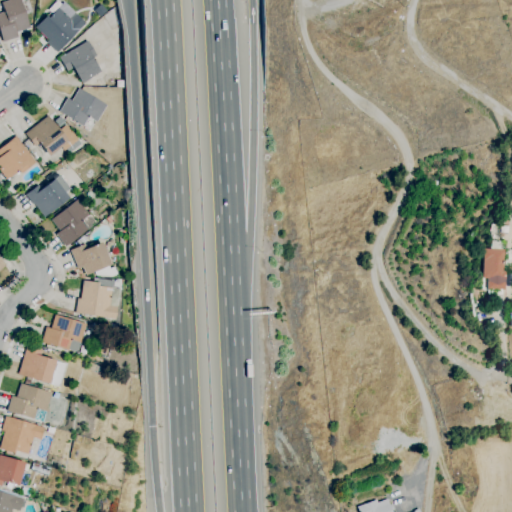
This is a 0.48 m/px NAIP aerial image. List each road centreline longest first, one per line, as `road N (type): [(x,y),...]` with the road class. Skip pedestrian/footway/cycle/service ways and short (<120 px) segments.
road 1 (motorway): [(129,0),(159,511)]
road 2 (motorway): [(162,0),(186,511)]
road 3 (motorway): [(230,282),(247,232),(251,182),(251,0)]
road 4 (motorway): [(230,282),(215,0)]
road 5 (motorway): [(241,511),(232,315)]
road 6 (residential): [(0,330),(40,275),(0,213)]
